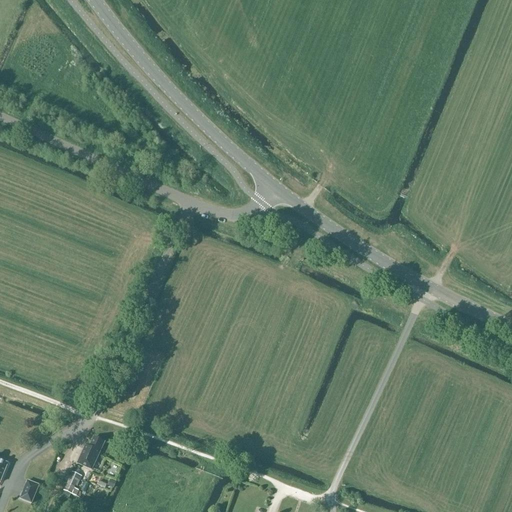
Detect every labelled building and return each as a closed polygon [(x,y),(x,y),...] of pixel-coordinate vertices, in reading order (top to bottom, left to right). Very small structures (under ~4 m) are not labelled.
[(142,362),(137,375),(143,377),(148,364),(142,362)] [(132,386),(128,396),(134,398),(138,388),(132,386)] [(94,461),(95,461),(103,443),(94,439),(88,452),(84,450),(81,458),(84,460),(82,464),(91,468),(94,461)] [(71,494),(75,486),(77,486),(79,481),(70,477),(64,491),(71,494)] [(31,504),(39,486),(27,481),(19,499),(31,504)]
